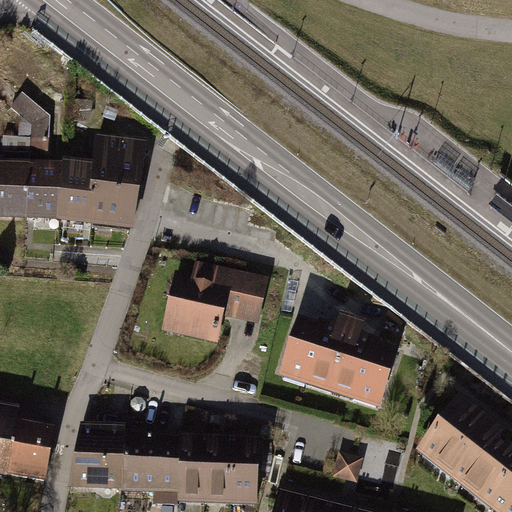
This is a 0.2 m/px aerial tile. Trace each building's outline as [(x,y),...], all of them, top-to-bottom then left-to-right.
[(30,128),(29,145),(27,218),(56,220),(63,167),(47,166),(49,121),(25,100),(13,113),(30,128)] [(447,138),(467,153),(479,137),(460,122),(447,138)] [(99,141),(95,171),(63,167),(56,220),(133,231),(144,147),(99,141)] [(2,168),(0,168),(0,217),(27,218),(29,145),(3,144),(2,168)] [(160,335),(216,345),(221,322),(256,328),(265,280),(194,267),(192,280),(172,276),(160,335)] [(293,322),(274,379),(377,413),(396,356),(357,343),(360,334),(334,325),(331,335),(293,322)] [(511,511),(511,448),(459,406),(414,461),(477,511),(511,511)] [(0,472),(42,481),(53,428),(11,420),(13,412),(0,409),(0,472)] [(124,486),(125,434),(125,433),(83,431),(72,485),(124,486)] [(181,442),(125,434),(124,486),(124,492),(179,493),(181,442)] [(208,443),(181,442),(179,493),(179,500),(181,500),(181,505),(205,505),(208,443)] [(233,444),(208,443),(205,505),(231,506),(233,444)] [(259,445),(233,444),(231,506),(255,507),(255,502),(257,502),(259,445)] [(361,463),(337,457),(332,480),(356,485),(361,463)] [(301,511),(303,506),(278,499),(275,511),(301,511)]
